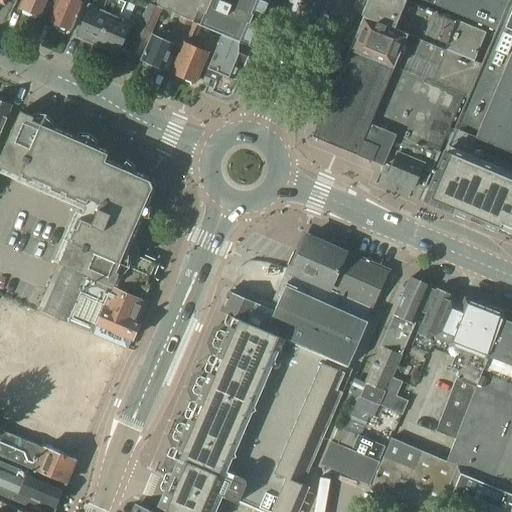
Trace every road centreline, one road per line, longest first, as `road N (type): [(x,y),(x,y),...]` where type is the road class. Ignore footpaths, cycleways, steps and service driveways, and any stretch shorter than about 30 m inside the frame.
road 1 (residential): [(96,511),(230,203)]
road 2 (residential): [(287,181),(511,275)]
road 3 (residential): [(218,151),(0,58)]
road 4 (residential): [(259,134),(317,0)]
